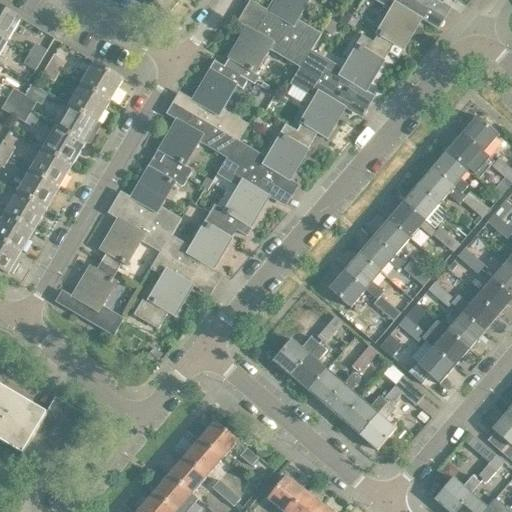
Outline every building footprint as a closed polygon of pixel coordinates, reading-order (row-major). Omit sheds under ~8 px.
[(152,0),(165,11),(166,9),(170,12),(179,2),(176,0),(152,0)] [(261,21),(260,22),(310,51),(311,51),(320,34),(298,21),(309,0),(278,0),(271,13),(266,10),(266,11),(270,14),(264,23),(261,21)] [(421,18),(427,8),(413,0),(373,0),(389,9),(374,34),(376,35),(372,43),(371,45),(387,54),(388,52),(398,58),(404,49),(399,47),(417,17),(421,19),(422,19),(421,18)] [(413,0),(427,8),(432,0),(435,0),(442,4),(442,3),(438,0),(413,0)] [(347,5),(339,19),(346,24),(354,9),(347,5)] [(0,6),(0,35),(8,40),(20,19),(0,6)] [(331,20),(324,30),(330,34),(337,24),(331,20)] [(229,59),(224,67),(247,80),(253,84),(258,75),(255,73),(269,49),(300,67),(300,66),(301,67),(310,51),(260,22),(255,31),(246,26),(246,27),(250,30),(232,60),(228,57),(227,58),(229,59)] [(310,51),(301,67),(351,97),(357,87),(366,92),(362,89),(380,59),(384,61),(385,61),(384,60),(387,54),(371,45),(372,43),(362,36),(342,69),(311,51),(310,51)] [(61,42),(55,52),(69,60),(74,50),(61,42)] [(35,43),(29,53),(41,60),(47,50),(35,43)] [(41,60),(29,53),(23,64),(35,71),(41,60)] [(54,54),(48,64),(60,71),(66,61),(54,54)] [(196,104),(191,114),(238,142),(239,142),(249,125),(223,110),(237,86),(242,89),(247,80),(224,67),(214,61),(210,69),(209,70),(213,72),(195,102),(191,100),(191,101),(196,104)] [(94,62),(82,84),(110,101),(123,79),(94,62)] [(60,71),(48,64),(42,75),(53,82),(60,71)] [(300,66),(300,67),(290,83),(314,98),(299,122),(302,124),(297,132),(312,141),(317,133),(327,139),(327,138),(323,136),(341,106),(345,108),(346,107),(342,105),(347,95),(351,98),(351,97),(301,67),(300,66)] [(82,84),(69,106),(97,123),(110,101),(82,84)] [(13,89),(8,98),(19,105),(25,95),(13,89)] [(25,95),(19,105),(31,112),(36,102),(25,95)] [(1,109),(13,116),(19,105),(8,98),(1,109)] [(19,105),(13,116),(24,123),(31,112),(19,105)] [(69,106),(56,127),(84,144),(89,145),(94,135),(92,132),(97,123),(69,106)] [(164,140),(153,159),(187,178),(191,172),(191,170),(186,167),(200,142),(227,158),(228,158),(238,142),(191,114),(185,124),(176,119),(176,120),(180,122),(168,142),(164,140)] [(477,116),(462,134),(484,153),(499,135),(477,116)] [(56,127),(43,149),(72,166),(84,144),(56,127)] [(239,142),(238,142),(228,158),(275,186),(281,176),(290,181),(290,180),(286,178),(304,148),(308,150),(308,149),(307,149),(312,141),(297,132),(293,140),(282,133),(267,158),(239,142)] [(462,134),(447,151),(469,170),(484,153),(462,134)] [(3,140),(0,145),(0,152),(9,158),(15,147),(3,140)] [(43,149),(30,171),(59,187),(72,166),(43,149)] [(447,151),(433,168),(461,193),(468,185),(461,179),(469,170),(447,151)] [(9,158),(0,152),(0,166),(3,168),(9,158)] [(228,158),(227,158),(218,175),(238,187),(224,211),(215,206),(210,214),(236,230),(246,236),(251,227),(247,225),(265,195),(269,197),(270,196),(265,194),(271,184),(275,186),(228,158)] [(132,213),(171,236),(172,236),(181,219),(162,208),(176,183),(181,186),(183,185),(187,178),(153,159),(129,198),(138,203),(132,213)] [(492,166),(501,174),(508,167),(499,159),(492,166)] [(511,170),(508,167),(501,174),(511,184),(511,183),(511,170)] [(433,168),(418,185),(440,204),(448,195),(459,204),(462,201),(472,209),(478,201),(469,193),(466,197),(461,193),(433,168)] [(30,171),(18,192),(46,209),(59,187),(30,171)] [(206,177),(201,185),(207,189),(212,181),(206,177)] [(403,203),(425,222),(433,229),(448,211),(440,204),(418,185),(403,203)] [(18,192),(5,214),(33,231),(46,209),(18,192)] [(478,201),(472,209),(482,218),(489,210),(478,201)] [(511,206),(505,201),(494,214),(502,222),(511,210),(511,206)] [(403,203),(388,220),(410,239),(425,222),(403,203)] [(106,254),(101,262),(117,271),(122,263),(127,266),(141,241),(160,252),(161,252),(171,236),(132,213),(126,223),(117,218),(117,219),(121,221),(103,251),(99,249),(99,250),(106,254)] [(5,214),(0,222),(0,240),(20,252),(33,231),(5,214)] [(171,236),(161,252),(199,274),(205,265),(214,270),(214,269),(210,267),(228,237),(232,239),(232,238),(231,237),(236,230),(210,214),(190,247),(172,236),(171,236)] [(487,222),(497,230),(504,223),(502,222),(494,214),(487,222)] [(388,220),(373,237),(395,256),(410,239),(388,220)] [(511,229),(504,223),(497,230),(507,239),(511,233),(511,229)] [(433,235),(443,243),(449,236),(439,227),(433,235)] [(449,236),(443,243),(453,252),(459,245),(449,236)] [(373,237),(358,255),(380,273),(389,264),(397,271),(404,263),(395,256),(373,237)] [(20,252),(0,240),(0,269),(8,274),(9,272),(12,274),(19,263),(15,261),(20,252)] [(457,256),(467,265),(474,257),(464,248),(457,256)] [(136,316),(143,320),(158,329),(168,313),(175,317),(175,316),(171,314),(189,283),(193,286),(194,285),(189,283),(195,273),(199,275),(199,274),(161,252),(160,252),(150,269),(162,276),(148,299),(146,299),(136,316)] [(344,272),(366,291),(376,299),(383,291),(373,282),(380,273),(358,255),(344,272)] [(474,257),(467,265),(478,273),(484,266),(474,257)] [(117,271),(101,262),(97,270),(89,265),(89,266),(93,269),(75,299),(71,296),(71,297),(79,302),(73,313),(113,336),(123,319),(103,307),(118,282),(112,279),(117,271)] [(403,269),(413,278),(420,270),(410,262),(403,269)] [(492,279),(511,296),(511,266),(507,262),(492,279)] [(420,270),(413,278),(423,286),(430,279),(420,270)] [(366,291),(344,272),(329,289),(351,308),(366,291)] [(477,296),(499,315),(511,300),(511,296),(492,279),(477,296)] [(428,290),(438,299),(445,291),(434,283),(428,290)] [(451,304),(462,314),(484,333),(499,315),(477,296),(469,306),(457,295),(454,299),(445,291),(438,299),(448,308),(451,304)] [(374,304),(384,312),(390,305),(380,296),(374,304)] [(390,305),(384,312),(394,321),(400,313),(390,305)] [(462,314),(447,331),(469,350),(484,333),(462,314)] [(335,317),(326,327),(334,334),(342,324),(335,317)] [(398,325),(408,333),(415,326),(405,317),(398,325)] [(415,326),(408,333),(418,342),(425,334),(415,326)] [(334,334),(326,327),(317,337),(325,344),(334,334)] [(447,331),(433,348),(455,367),(469,350),(447,331)] [(387,339),(379,347),(391,357),(401,345),(390,335),(387,339)] [(273,361),(290,376),(309,354),(302,348),(292,339),(273,361)] [(369,347),(360,357),(368,363),(376,353),(369,347)] [(153,348),(143,359),(151,366),(161,355),(153,348)] [(455,367),(433,348),(418,366),(440,385),(455,367)] [(290,376),(307,391),(326,369),(318,362),(309,354),(290,376)] [(368,363),(360,357),(352,367),(359,373),(368,363)] [(307,391),(325,406),(344,384),(326,369),(307,391)] [(325,406),(342,421),(361,399),(351,391),(361,380),(353,373),(344,384),(325,406)] [(402,393),(401,394),(415,406),(425,395),(403,376),(395,386),(402,393)] [(394,403),(401,394),(402,393),(395,386),(386,396),(394,403)] [(43,418),(0,392),(0,440),(23,454),(43,418)] [(23,454),(15,466),(43,482),(58,457),(65,462),(66,461),(63,459),(87,418),(90,419),(91,418),(55,397),(43,418),(23,454)] [(342,421),(359,436),(378,414),(370,407),(361,399),(342,421)] [(511,446),(511,416),(507,412),(492,430),(511,446)] [(378,414),(359,436),(377,451),(396,429),(386,420),(378,414)] [(216,422),(200,440),(222,458),(238,440),(216,422)] [(200,440),(185,458),(207,476),(222,458),(200,440)] [(240,456),(251,466),(258,458),(247,448),(240,456)] [(496,456),(487,466),(495,473),(504,463),(496,456)] [(185,458),(170,476),(191,494),(207,476),(185,458)] [(448,463),(440,472),(449,481),(454,475),(454,468),(448,463)] [(495,473),(487,466),(479,476),(486,483),(495,473)] [(448,511),(453,511),(470,493),(480,482),(472,475),(463,486),(453,478),(434,500),(448,511)] [(170,476),(154,494),(175,511),(176,511),(191,494),(170,476)] [(268,499),(284,511),(287,511),(304,491),(286,477),(268,499)] [(212,488),(223,497),(230,489),(219,480),(212,488)] [(230,489),(223,497),(233,506),(240,498),(230,489)] [(287,511),(318,511),(323,506),(304,491),(287,511)] [(453,511),(484,511),(488,508),(470,493),(453,511)] [(175,511),(154,494),(139,511),(175,511)] [(484,511),(511,511),(511,510),(506,506),(505,507),(495,499),(488,508),(484,511)]
